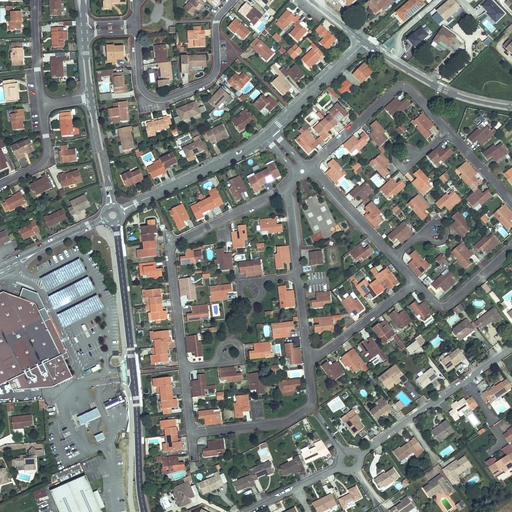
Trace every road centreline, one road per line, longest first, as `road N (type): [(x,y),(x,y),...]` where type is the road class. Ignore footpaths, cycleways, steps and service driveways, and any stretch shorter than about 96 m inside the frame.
road 1 (tertiary): [(113,214),(145,511)]
road 2 (residential): [(183,367),(172,245),(285,186)]
road 3 (residential): [(137,31),(141,87),(167,97),(213,75),(217,21),(233,0)]
road 4 (residential): [(302,171),(400,87),(448,132)]
road 5 (residential): [(358,456),(511,346)]
road 6 (residential): [(190,433),(289,419),(310,405),(307,357)]
road 7 (residential): [(264,137),(113,214)]
road 8 (residential): [(364,42),(439,88),(511,107)]
road 9 (residential): [(414,282),(307,357)]
road 10 (residential): [(511,248),(448,305),(432,303),(414,282)]
road 11 (residential): [(393,256),(317,174),(302,171)]
road 12 (residential): [(113,214),(0,272)]
road 13 (residential): [(364,42),(272,129)]
